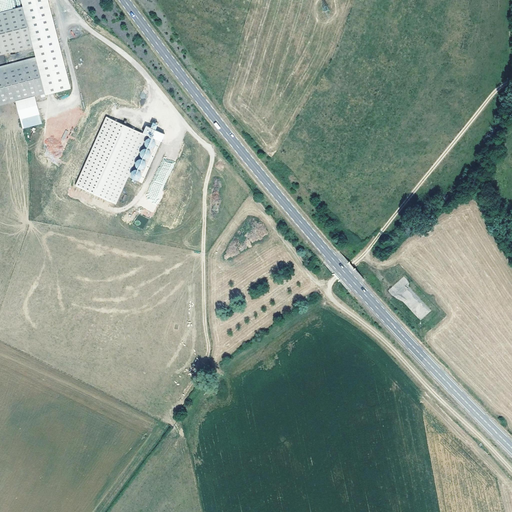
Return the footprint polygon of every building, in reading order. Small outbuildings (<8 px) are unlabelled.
[(47,98),(71,92),(47,0),(21,0),(22,4),(33,44),(37,60),(46,96),(47,98)] [(22,4),(0,9),(0,52),(33,44),(22,4)] [(37,99),(46,96),(37,60),(0,69),(0,105),(36,96),(37,99)] [(24,131),(42,126),(35,99),(17,103),(24,131)] [(148,135),(107,117),(76,185),(117,204),(129,177),(148,135)] [(158,140),(148,135),(129,177),(139,182),(158,140)] [(404,287),(409,282),(403,276),(391,288),(399,296),(407,289),(404,287)]
